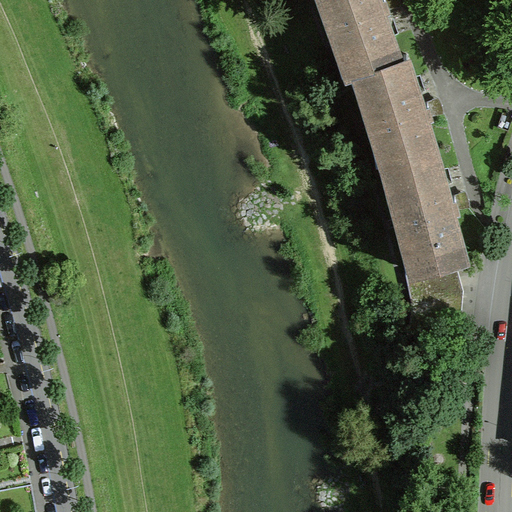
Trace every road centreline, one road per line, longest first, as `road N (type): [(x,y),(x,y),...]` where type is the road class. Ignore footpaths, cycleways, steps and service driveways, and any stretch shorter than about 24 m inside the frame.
road 1 (tertiary): [(66,511),(25,309),(0,235)]
road 2 (secondary): [(511,341),(498,511)]
